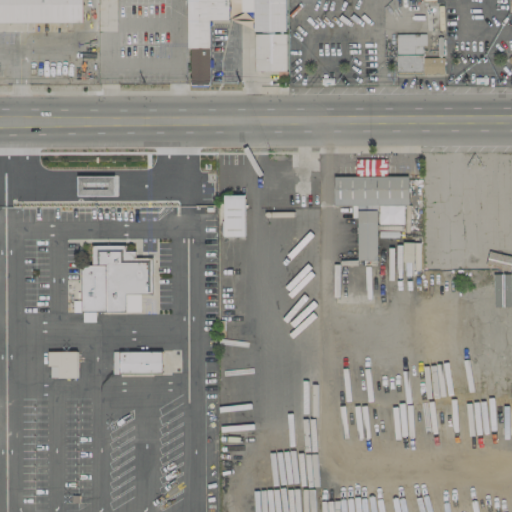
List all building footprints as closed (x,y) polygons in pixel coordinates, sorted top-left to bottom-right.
[(0,0),(0,23),(82,23),(81,0),(0,0)] [(209,21),(228,20),(227,0),(187,0),(188,85),(210,85),(209,21)] [(286,0),(253,0),(254,32),(286,32),(286,0)] [(254,34),(254,72),(287,71),(286,33),(254,34)] [(396,34),(396,73),(443,73),(443,58),(424,58),(424,35),(396,34)] [(357,163),(357,177),(386,176),(386,162),(357,163)] [(114,195),(114,176),(77,177),(77,197),(114,195)] [(403,224),(403,205),(408,205),(408,176),(333,177),(334,206),(378,205),(378,225),(403,224)] [(244,195),(223,196),(224,237),(245,237),(244,195)] [(357,260),(377,260),(376,211),(357,211),(357,260)] [(402,262),(413,263),(414,260),(419,260),(419,243),(403,243),(402,262)] [(147,260),(150,293),(124,293),(123,312),(81,312),(82,270),(91,265),(91,246),(123,246),(124,252),(133,251),(133,260),(147,260)] [(95,313),(83,313),(82,323),(95,323),(95,313)] [(47,352),(47,366),(57,366),(57,378),(77,379),(77,352),(47,352)] [(161,352),(112,352),(112,374),(162,373),(161,352)]
